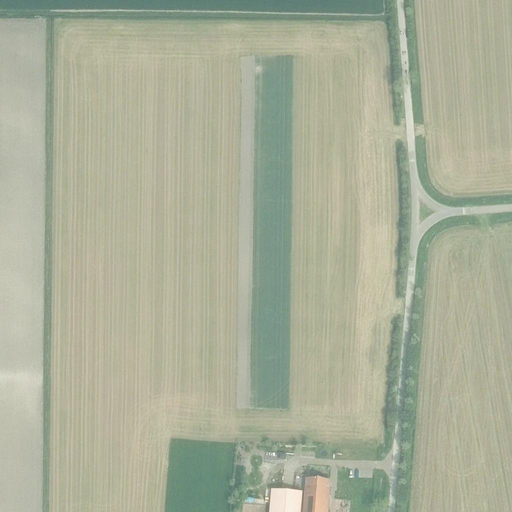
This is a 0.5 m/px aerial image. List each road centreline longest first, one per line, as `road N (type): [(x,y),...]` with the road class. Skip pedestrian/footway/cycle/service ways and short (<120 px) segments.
road 1 (unclassified): [(390,511),(413,242)]
road 2 (unclassified): [(413,181),(399,0)]
